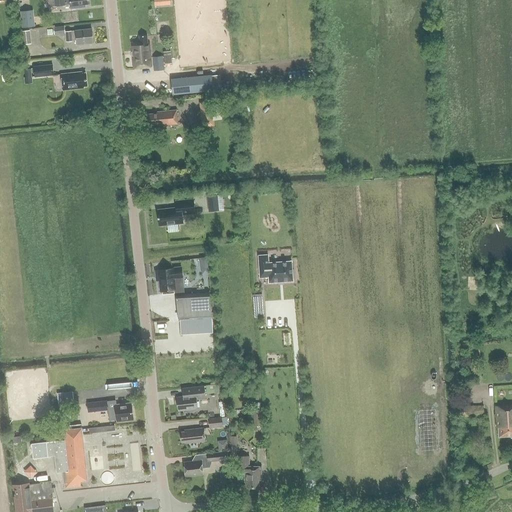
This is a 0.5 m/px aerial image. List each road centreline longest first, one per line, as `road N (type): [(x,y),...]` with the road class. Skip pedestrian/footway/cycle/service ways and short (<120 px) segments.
road 1 (tertiary): [(166,507),(110,0)]
road 2 (unclassified): [(166,507),(368,505),(511,465)]
